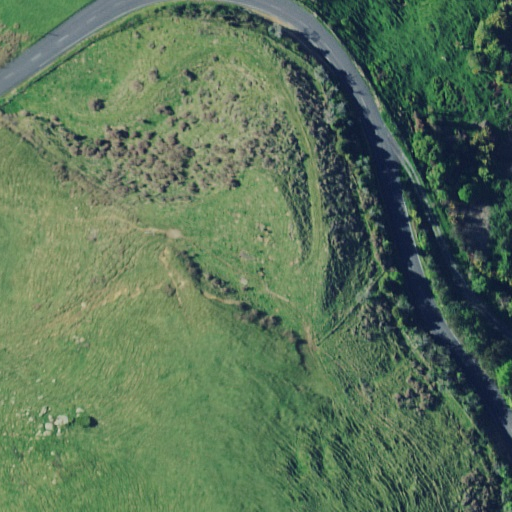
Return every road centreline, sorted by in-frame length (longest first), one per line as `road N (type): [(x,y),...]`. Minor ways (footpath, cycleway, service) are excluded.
road 1 (unclassified): [(270,0),(308,20),(357,80),(423,290),(511,423)]
road 2 (unclassified): [(0,75),(124,0)]
